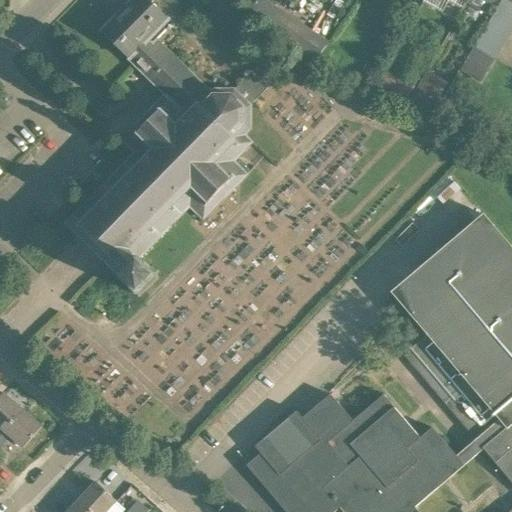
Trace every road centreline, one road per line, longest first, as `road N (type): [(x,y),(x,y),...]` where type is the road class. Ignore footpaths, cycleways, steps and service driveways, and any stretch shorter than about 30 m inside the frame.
road 1 (residential): [(188,511),(93,429)]
road 2 (residential): [(93,429),(0,351)]
